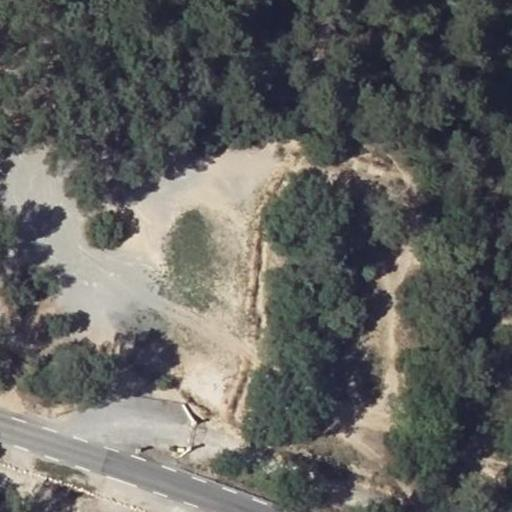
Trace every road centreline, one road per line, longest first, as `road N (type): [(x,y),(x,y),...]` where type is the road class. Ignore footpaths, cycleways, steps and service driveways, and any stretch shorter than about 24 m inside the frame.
road 1 (track): [(373,511),(195,439),(110,426),(60,442)]
road 2 (tertiary): [(278,511),(0,426)]
